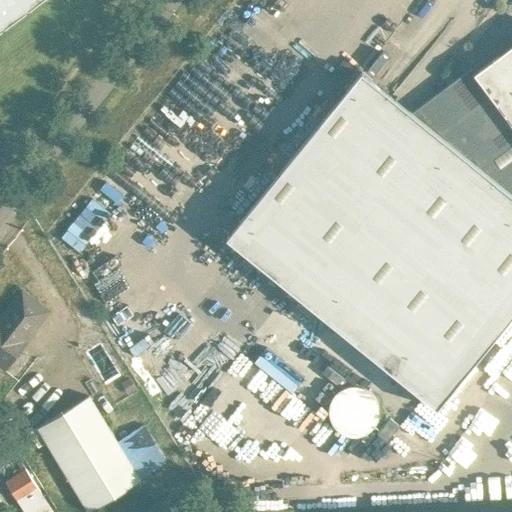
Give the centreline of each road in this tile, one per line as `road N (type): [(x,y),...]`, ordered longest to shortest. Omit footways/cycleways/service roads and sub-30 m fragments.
road 1 (unclassified): [(0,211),(172,0)]
road 2 (unknown): [(397,0),(214,177)]
